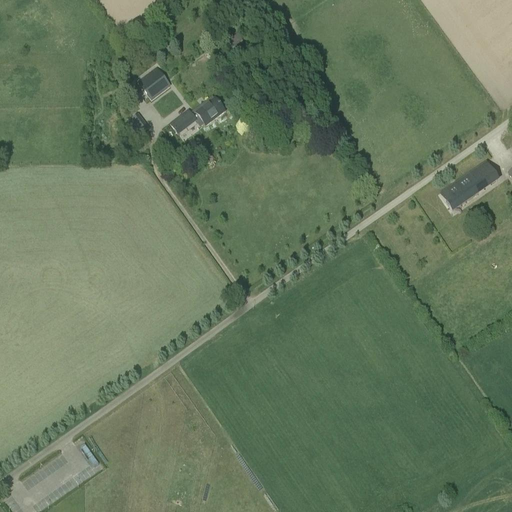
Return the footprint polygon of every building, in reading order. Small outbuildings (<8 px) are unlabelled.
[(239,33),(217,48),(223,56),(244,41),(239,33)] [(168,41),(154,52),(160,60),(174,49),(168,41)] [(169,85),(157,69),(138,82),(151,99),(169,85)] [(215,101),(196,115),(205,128),(225,113),(215,101)] [(188,113),(171,126),(178,135),(195,122),(188,113)] [(139,115),(129,122),(141,138),(151,131),(139,115)] [(475,192),(477,195),(498,181),(495,178),(486,165),(466,179),(475,192)] [(475,192),(466,179),(440,197),(451,213),(477,195),(475,192)]
